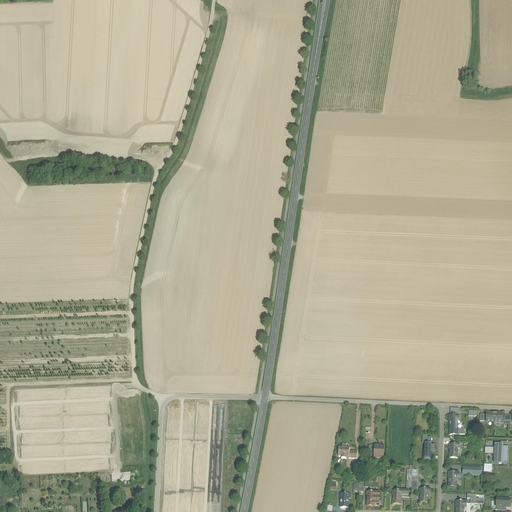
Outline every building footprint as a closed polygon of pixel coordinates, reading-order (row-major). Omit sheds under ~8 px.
[(486,422),(494,422),(495,413),(487,413),(486,422)] [(503,414),(495,413),(494,422),(502,423),(503,414)] [(460,415),(453,415),(453,416),(449,416),(449,420),(450,420),(450,435),(457,435),(457,429),(458,429),(458,426),(457,426),(457,422),(460,422),(460,415)] [(427,435),(422,435),(422,444),(424,444),(425,444),(431,444),(431,438),(427,438),(427,435)] [(347,444),(342,444),(342,447),(339,447),(338,457),(341,457),(341,459),(346,459),(349,459),(349,452),(350,449),(346,449),(347,444)] [(431,444),(425,444),(424,459),(430,460),(431,458),(434,458),(435,446),(432,446),(431,446),(431,444)] [(454,445),(449,445),(449,449),(450,449),(450,458),(457,458),(457,451),(460,451),(460,444),(454,444),(454,445)] [(503,445),(495,445),(494,464),(502,464),(502,458),(507,458),(507,447),(503,447),(503,445)] [(384,446),(375,446),(374,453),(374,458),(383,458),(384,446)] [(131,481),(130,473),(112,473),(112,482),(131,481)] [(459,473),(453,473),(448,473),(448,477),(449,477),(448,487),(456,487),(457,480),(459,480),(459,473)] [(424,489),(419,489),(419,493),(420,493),(420,503),(428,503),(428,493),(430,494),(431,489),(424,489)] [(397,491),(392,491),(392,495),(393,495),(393,504),(400,505),(401,497),(401,495),(403,495),(403,490),(397,490),(397,491)] [(380,492),(371,492),(366,492),(366,496),(367,497),(367,506),(374,506),(375,497),(380,497),(380,492)] [(351,494),(345,494),(340,494),(340,498),(341,498),(340,508),(348,508),(348,498),(351,498),(351,494)] [(510,499),(498,499),(498,503),(497,503),(497,507),(506,507),(510,507),(510,503),(509,503),(510,499)] [(467,502),(460,501),(460,502),(456,502),(455,506),(456,506),(456,511),(466,511),(467,504),(467,502)]
